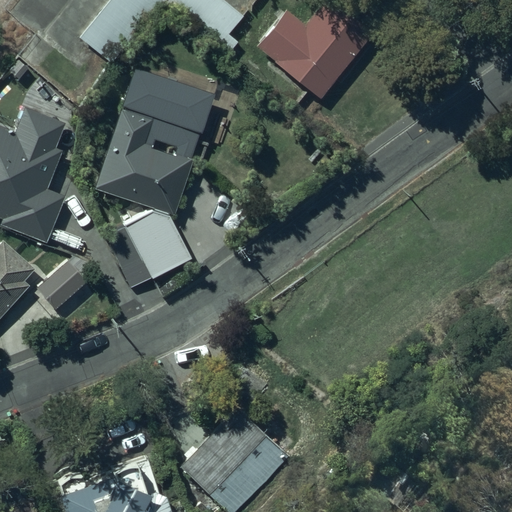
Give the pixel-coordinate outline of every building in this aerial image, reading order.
[(239,0),(95,0),(76,25),(109,51),(148,0),(164,0),(214,38),(242,2),(239,0)] [(343,0),(273,0),(253,28),(316,74),(361,12),(343,0)] [(90,184),(149,205),(118,221),(120,226),(103,235),(120,269),(140,259),(148,274),(187,254),(168,216),(210,90),(129,63),(116,102),(118,102),(90,184)] [(12,130),(0,124),(0,222),(43,240),(63,193),(43,185),(58,148),(51,145),(61,121),(22,104),(12,130)] [(0,309),(25,281),(20,277),(30,267),(0,239),(0,309)] [(65,259),(33,285),(51,306),(82,280),(65,259)] [(231,405),(174,463),(226,511),(282,455),(231,405)] [(398,449),(368,487),(400,511),(406,511),(433,477),(398,449)] [(56,488),(53,489),(60,511),(167,511),(149,454),(132,459),(131,459),(130,459),(129,458),(128,458),(127,458),(126,458),(125,458),(124,458),(123,458),(122,458),(121,458),(120,458),(119,458),(118,459),(117,459),(116,459),(115,459),(114,460),(113,460),(113,461),(112,461),(111,461),(110,462),(109,462),(109,463),(108,463),(107,464),(107,465),(106,465),(105,466),(105,467),(104,467),(82,475),(81,472),(65,472),(53,480),(56,488)]
